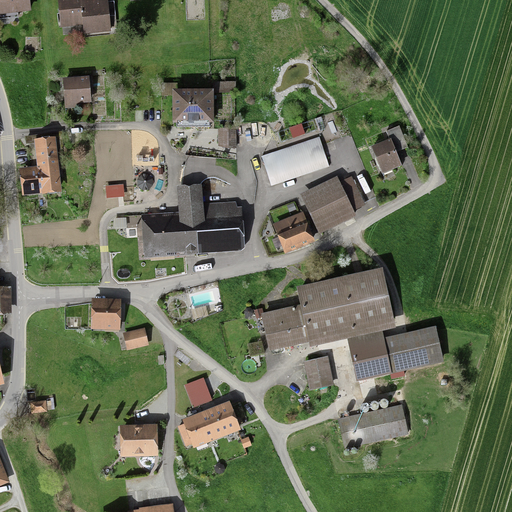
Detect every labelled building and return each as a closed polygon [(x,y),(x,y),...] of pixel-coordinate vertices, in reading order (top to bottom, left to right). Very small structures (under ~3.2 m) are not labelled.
[(29,0),(0,0),(0,18),(9,18),(9,16),(31,14),(29,0)] [(57,0),(61,29),(83,27),(84,37),(112,34),(110,17),(116,17),(114,2),(108,3),(108,2),(104,2),(103,0),(57,0)] [(90,79),(63,81),(65,111),(81,110),(81,105),(92,105),(90,79)] [(236,83),(214,83),(214,94),(236,94),(236,83)] [(178,84),(161,84),(161,97),(173,97),(173,127),(176,127),(176,131),(211,131),(211,127),(214,127),(214,93),(178,93),(178,84)] [(315,120),(319,132),(325,130),(321,118),(315,120)] [(305,136),(302,126),(289,130),(293,140),(305,136)] [(370,150),(382,177),(384,176),(385,178),(393,175),(392,173),(402,169),(396,154),(408,149),(399,127),(393,129),(392,127),(386,130),(387,133),(386,133),(390,142),(370,150)] [(236,129),(218,129),(218,147),(229,150),(237,150),(236,129)] [(319,138),(261,157),(270,183),(268,184),(269,187),(271,186),(271,187),(329,168),(326,158),(328,158),(326,152),(324,153),(319,138)] [(59,191),(53,142),(40,144),(43,168),(23,170),(27,195),(59,191)] [(318,227),(351,211),(350,210),(363,204),(351,180),(339,186),(338,184),(305,200),(318,227)] [(152,251),(239,246),(236,204),(199,206),(198,187),(187,188),(180,189),(182,218),(150,220),(152,251)] [(311,241),(301,215),(275,226),(286,252),(311,241)] [(396,328),(383,271),(359,276),(301,289),(305,307),(264,316),(272,350),(311,341),(312,347),(396,328)] [(0,314),(12,314),(11,288),(0,288),(0,314)] [(120,330),(121,301),(93,300),(93,329),(120,330)] [(443,363),(436,328),(383,340),(388,365),(390,374),(443,363)] [(128,349),(148,344),(145,330),(125,335),(128,349)] [(382,335),(343,342),(349,373),(388,365),(383,340),(382,335)] [(335,390),(328,358),(305,363),(312,395),(335,390)] [(384,400),(382,400),(380,401),(380,403),(380,405),(381,407),(383,408),(386,408),(388,406),(388,403),(386,401),(384,400)] [(47,411),(46,401),(31,403),(33,413),(47,411)] [(374,402),(372,402),(371,403),(370,405),(370,407),(371,409),(373,410),(376,410),(378,407),(378,405),(377,402),(374,402)] [(241,430),(230,403),(184,422),(195,448),(241,430)] [(365,404),(363,404),(361,406),(360,407),(360,409),(362,412),(364,413),(367,412),(369,410),(369,407),(367,405),(365,404)] [(339,421),(345,447),(408,433),(402,407),(339,421)] [(158,426),(122,426),(122,456),(158,456),(158,426)]
